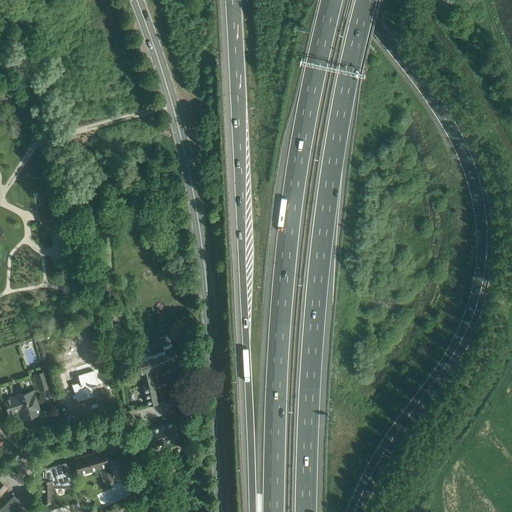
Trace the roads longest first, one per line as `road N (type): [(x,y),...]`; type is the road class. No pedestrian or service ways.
road 1 (motorway): [(350,511),(380,450),(453,347),(482,257),(482,221),(461,148),(354,0)]
road 2 (tertiary): [(222,511),(192,206),(179,129),(136,0)]
road 3 (motorway): [(331,0),(289,226),(273,511)]
road 4 (motorway): [(306,511),(323,232),(365,0)]
road 5 (motorway): [(231,0),(252,511)]
